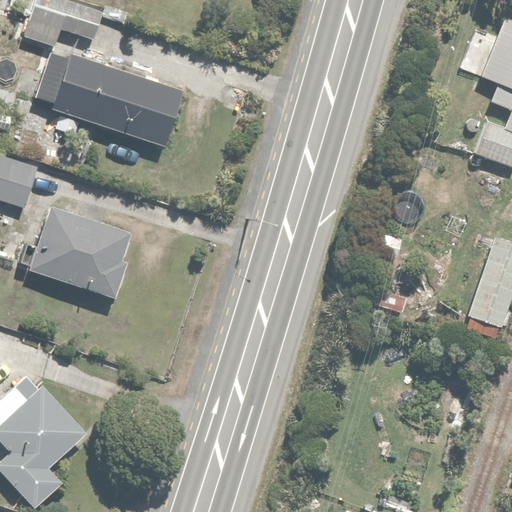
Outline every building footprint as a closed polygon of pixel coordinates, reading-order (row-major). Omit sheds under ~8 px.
[(100,16),(51,0),(38,0),(25,38),(54,48),(59,35),(90,46),(100,16)] [(511,24),(504,22),(480,82),(496,89),(489,108),(510,116),(504,132),(487,125),(474,158),(511,173),(511,24)] [(71,59),(53,111),(162,148),(180,95),(71,59)] [(43,164),(7,154),(0,178),(0,206),(29,214),(43,164)] [(46,212),(28,271),(120,301),(139,241),(46,212)] [(511,292),(511,233),(492,227),(469,297),(506,309),(511,292)] [(0,230),(0,260),(18,267),(28,242),(0,230)] [(372,237),(372,259),(400,258),(400,237),(372,237)] [(381,288),(376,309),(403,316),(408,295),(381,288)] [(87,437),(27,371),(0,395),(0,442),(6,449),(0,455),(0,479),(29,511),(35,511),(64,486),(50,470),(87,437)] [(312,489),(300,511),(328,511),(334,500),(312,489)]
